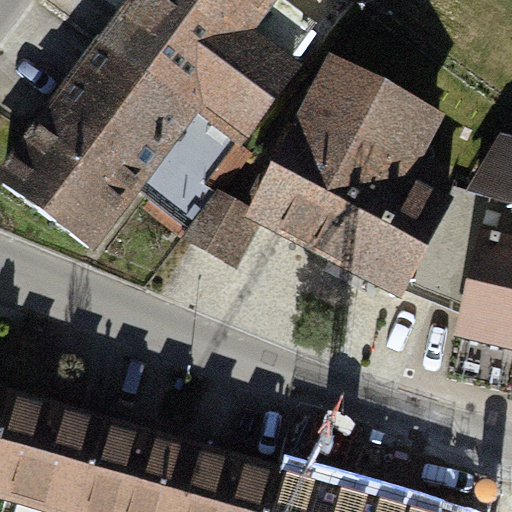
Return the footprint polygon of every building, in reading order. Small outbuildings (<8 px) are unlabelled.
[(274,0),(143,0),(108,48),(239,145),(295,68),(288,64),(313,31),(274,1),(274,0)] [(239,145),(108,48),(7,186),(92,249),(145,177),(191,211),(239,145)] [(334,258),(412,108),(396,100),(387,117),(326,85),(257,218),(334,258)] [(450,208),(403,183),(436,120),(412,108),(334,258),(405,295),(450,208)] [(511,344),(511,142),(509,141),(479,195),(511,203),(511,247),(484,240),(463,333),(511,344)] [(234,267),(247,245),(238,238),(233,230),(231,218),(234,207),(221,196),(188,238),(234,267)] [(82,511),(107,426),(7,398),(0,422),(0,497),(22,504),(19,511),(82,511)] [(275,511),(285,478),(107,426),(82,511),(275,511)] [(406,511),(285,478),(275,511),(406,511)]
